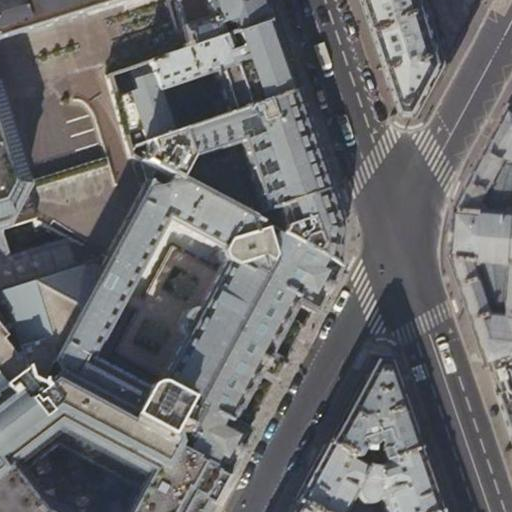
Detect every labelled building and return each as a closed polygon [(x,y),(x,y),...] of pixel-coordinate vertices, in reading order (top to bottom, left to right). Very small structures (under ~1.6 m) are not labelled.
[(0,0),(0,38),(124,0),(0,0)] [(201,0),(207,19),(181,28),(185,43),(187,50),(222,38),(219,27),(229,23),(233,34),(269,21),(261,0),(201,0)] [(437,81),(449,59),(431,1),(431,0),(367,0),(381,40),(405,111),(420,112),(437,81)] [(233,34),(222,38),(187,50),(108,77),(107,78),(127,150),(141,145),(171,135),(157,92),(212,73),(222,100),(213,103),(218,119),(250,108),(260,105),(293,92),(283,63),(269,21),(233,34)] [(265,212),(273,210),(280,229),(276,236),(285,241),(295,247),(299,240),(310,236),(314,248),(309,254),(336,269),(339,226),(333,208),(309,139),(293,92),(260,105),(264,115),(253,119),(250,108),(218,119),(171,135),(141,145),(143,152),(137,162),(167,178),(175,182),(188,160),(238,143),(257,197),(240,217),(255,225),(265,212)] [(504,396),(511,420),(511,96),(510,95),(476,159),(456,195),(455,195),(451,245),(452,245),(465,282),(504,396)] [(0,236),(6,235),(4,227),(25,186),(0,110),(0,236)] [(146,184),(50,362),(65,370),(62,374),(60,374),(43,386),(159,449),(221,483),(230,466),(247,433),(230,423),(256,375),(273,384),(285,362),(268,353),(294,304),(312,313),(336,269),(309,254),(295,247),(285,241),(275,261),(266,256),(264,256),(261,261),(258,260),(256,255),(264,252),(259,236),(250,238),(250,234),(255,225),(240,217),(175,182),(167,178),(160,191),(146,184)] [(36,315),(38,315),(40,315),(44,314),(48,311),(49,310),(50,308),(52,304),(52,300),(51,296),(49,292),(47,291),(43,289),(39,288),(37,288),(35,288),(31,290),(28,293),(27,294),(25,298),(25,302),(26,306),(27,308),(29,312),(31,313),(33,314),(36,315)] [(205,511),(211,501),(221,483),(159,449),(43,386),(39,382),(36,387),(25,381),(16,352),(9,331),(1,338),(0,335),(0,511),(205,511)] [(46,368),(16,352),(25,381),(36,387),(39,382),(46,368)] [(415,449),(405,420),(390,374),(386,363),(371,362),(345,410),(326,445),(350,457),(350,455),(353,450),(354,451),(360,442),(360,448),(367,448),(367,443),(372,442),(374,440),(376,438),(378,442),(375,447),(376,453),(378,453),(380,460),(380,462),(415,449)] [(362,462),(350,455),(350,457),(326,445),(311,472),(294,503),(311,511),(342,511),(352,494),(353,499),(354,501),(356,502),(357,504),(359,505),(361,506),(363,506),(365,506),(367,505),(369,505),(372,503),(374,500),(376,497),(377,496),(382,511),(436,511),(426,482),(415,449),(380,462),(380,460),(371,463),(362,462)] [(311,511),(294,503),(289,511),(311,511)]
